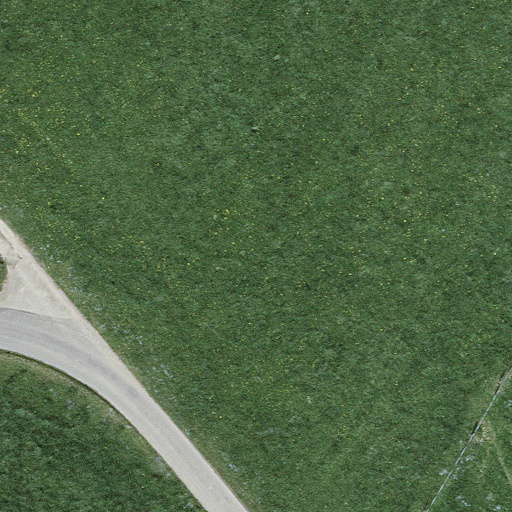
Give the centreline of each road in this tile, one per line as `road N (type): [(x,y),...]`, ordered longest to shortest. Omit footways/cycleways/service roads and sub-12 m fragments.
road 1 (unclassified): [(0,330),(58,349),(118,388),(227,511)]
road 2 (track): [(58,349),(39,295),(0,235)]
